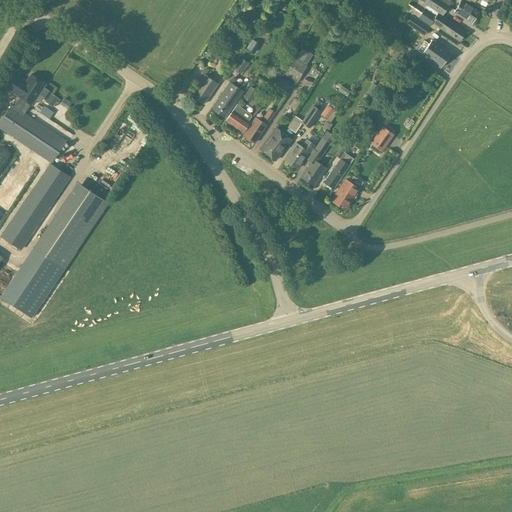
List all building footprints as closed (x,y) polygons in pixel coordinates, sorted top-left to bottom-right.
[(439,0),(427,0),(425,4),(442,16),(449,6),(439,0)] [(462,0),(454,11),(472,23),(479,11),(462,0)] [(405,10),(409,13),(413,8),(409,5),(408,5),(405,10)] [(422,13),(418,18),(430,26),(430,27),(432,25),(432,23),(437,16),(425,8),(422,13)] [(437,16),(432,23),(440,28),(460,41),(466,32),(446,19),(438,14),(437,16)] [(266,32),(276,19),(271,15),(261,29),(266,32)] [(412,15),(406,23),(424,36),(430,28),(412,15)] [(395,26),(391,34),(398,39),(403,32),(395,26)] [(226,62),(237,44),(227,38),(217,56),(226,62)] [(254,54),(259,47),(256,45),(258,41),(254,39),(247,50),(254,54)] [(425,50),(422,54),(441,67),(451,53),(432,40),(425,50)] [(241,74),(249,63),(240,57),(233,68),(241,74)] [(297,82),(307,66),(294,58),(284,74),(297,82)] [(0,122),(0,128),(51,163),(67,141),(25,113),(30,105),(32,106),(47,83),(31,73),(25,82),(15,75),(7,88),(20,97),(14,106),(11,104),(0,122)] [(204,104),(218,83),(205,74),(191,95),(204,104)] [(288,91),(293,82),(283,76),(278,84),(275,89),(283,94),(286,89),(288,91)] [(224,117),(243,91),(230,82),(212,108),(224,117)] [(377,86),(373,83),(367,92),(374,97),(383,84),(380,82),(377,86)] [(251,102),(258,91),(250,86),(243,97),(251,102)] [(46,100),(54,106),(60,98),(52,92),(46,100)] [(277,95),(269,107),(275,111),(283,99),(277,95)] [(69,107),(71,101),(64,98),(62,104),(69,107)] [(310,128),(321,111),(320,110),(322,103),(317,100),(302,123),(310,128)] [(243,133),(250,122),(249,121),(252,117),(251,114),(246,110),(238,105),(226,121),(243,133)] [(320,115),(326,119),(334,109),(327,105),(320,115)] [(264,117),(269,121),(275,112),(270,109),(264,117)] [(255,143),(267,125),(256,118),(244,136),(246,137),(246,139),(250,142),(252,141),(255,143)] [(326,121),(323,128),(329,131),(332,124),(326,121)] [(56,124),(52,131),(69,139),(72,133),(56,124)] [(392,133),(381,126),(370,142),(381,149),(392,133)] [(275,160),(291,139),(277,128),(261,149),(275,160)] [(322,155),(330,143),(328,142),(333,135),(327,130),(314,150),(322,155)] [(310,152),(315,146),(306,140),(302,148),(296,143),(285,160),(298,168),(309,152),(310,152)] [(333,188),(353,159),(344,153),(351,142),(347,140),(336,156),(341,159),(325,182),(333,188)] [(314,186),(326,168),(314,159),(301,177),(314,186)] [(70,177),(51,163),(48,167),(0,237),(21,250),(70,177)] [(346,209),(359,189),(346,180),(332,200),(346,209)] [(65,270),(109,203),(77,181),(32,248),(65,270)]
